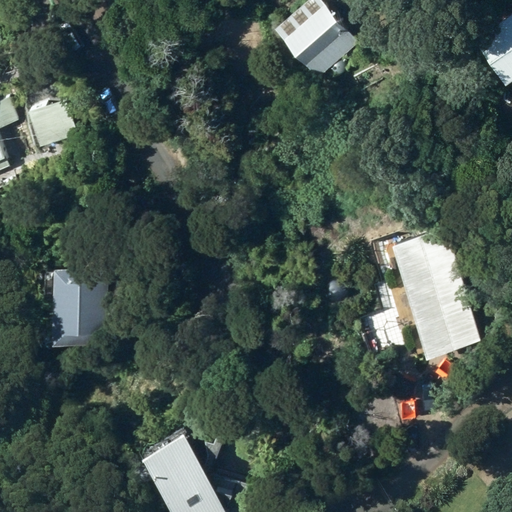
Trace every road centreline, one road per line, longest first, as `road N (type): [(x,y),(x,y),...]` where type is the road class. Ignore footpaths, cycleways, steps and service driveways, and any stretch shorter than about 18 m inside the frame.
road 1 (residential): [(70,0),(232,282),(335,511)]
road 2 (residential): [(511,385),(367,511)]
